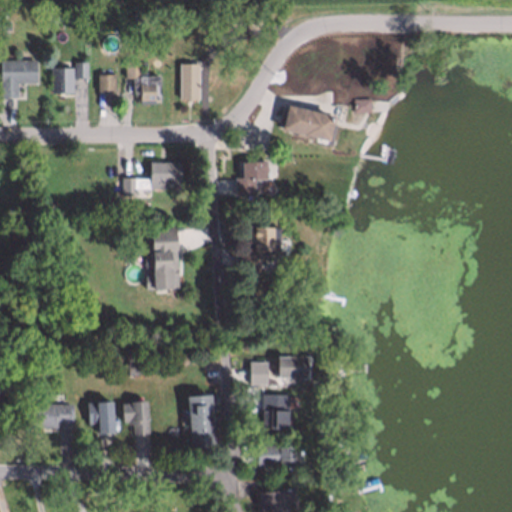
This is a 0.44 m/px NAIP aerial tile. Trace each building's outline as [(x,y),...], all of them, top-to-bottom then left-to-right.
[(243,26),(243,9),(258,10),(257,26),(243,26)] [(219,30),(220,11),(237,12),(237,31),(219,30)] [(0,95),(0,57),(32,58),(32,80),(15,79),(15,95),(0,95)] [(71,74),(71,60),(83,60),(83,74),(71,74)] [(135,102),(135,91),(128,91),(128,75),(121,75),(121,60),(137,60),(137,73),(155,73),(156,101),(135,102)] [(176,96),(176,61),(193,62),(193,96),(176,96)] [(48,91),(47,65),(68,64),(69,90),(48,91)] [(95,89),(94,72),(111,71),(111,89),(95,89)] [(351,110),(351,96),(367,96),(368,110),(351,110)] [(324,138),(278,126),(284,103),(330,116),(324,138)] [(231,193),(230,176),(238,175),(238,160),(263,159),(264,177),(251,178),(252,192),(231,193)] [(118,196),(118,175),(147,175),(147,160),(178,160),(178,181),(160,181),(160,188),(132,187),(132,196),(118,196)] [(275,248),(251,247),(251,225),(276,225),(275,248)] [(150,288),(149,251),(145,251),(144,239),(162,238),(162,248),(167,248),(168,287),(150,288)] [(257,269),(239,265),(242,251),(260,255),(257,269)] [(273,375),(273,353),(305,353),(306,375),(273,375)] [(246,382),(246,359),(263,359),(263,382),(246,382)] [(126,373),(125,362),(141,362),(142,372),(126,373)] [(187,446),(183,394),(208,392),(212,444),(187,446)] [(258,427),(259,393),(285,393),(284,427),(258,427)] [(87,397),(110,395),(113,425),(100,427),(99,416),(89,417),(87,397)] [(122,398),(145,396),(148,426),(134,427),(133,417),(129,417),(129,414),(124,415),(122,398)] [(22,425),(22,401),(70,401),(70,422),(53,422),(53,425),(22,425)] [(275,467),(275,463),(253,463),(253,442),(292,442),(293,466),(275,467)] [(258,511),(256,488),(291,484),(294,507),(276,509),(276,511),(258,511)]
